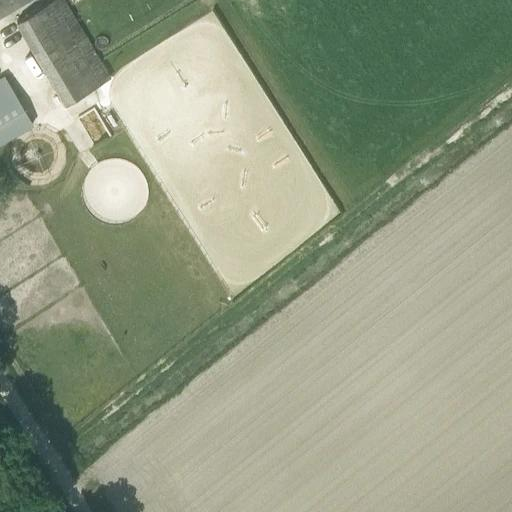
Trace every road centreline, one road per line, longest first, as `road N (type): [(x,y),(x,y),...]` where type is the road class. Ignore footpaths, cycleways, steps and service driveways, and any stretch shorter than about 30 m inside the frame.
road 1 (track): [(49,459),(511,89)]
road 2 (track): [(0,379),(82,511)]
